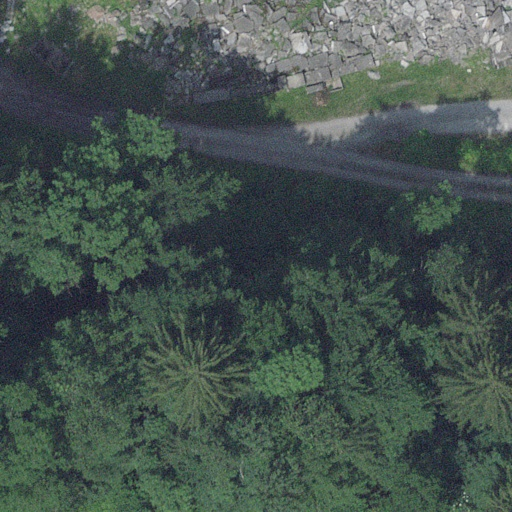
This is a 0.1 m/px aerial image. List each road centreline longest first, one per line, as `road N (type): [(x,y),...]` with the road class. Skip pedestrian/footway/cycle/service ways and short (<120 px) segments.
road 1 (track): [(511,189),(185,141),(0,92)]
road 2 (track): [(511,121),(185,141)]
